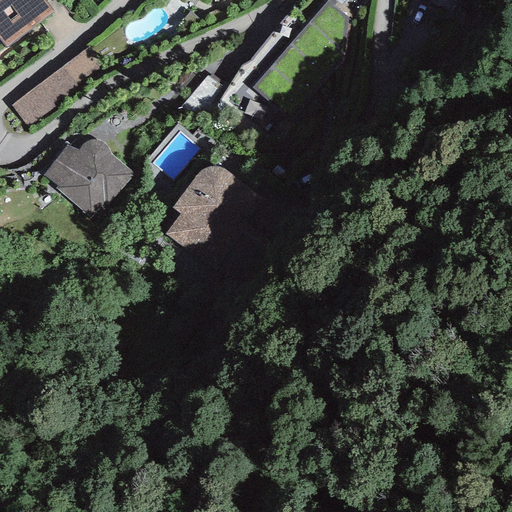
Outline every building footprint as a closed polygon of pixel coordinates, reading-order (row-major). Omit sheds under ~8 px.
[(0,0),(0,52),(53,11),(44,0),(0,0)] [(328,0),(253,88),(292,122),(345,64),(347,18),(328,0)] [(88,47),(11,105),(30,129),(57,108),(103,66),(88,47)] [(55,186),(55,189),(90,219),(133,174),(109,154),(107,149),(102,144),(95,140),(89,141),(84,142),(81,146),(78,150),(66,145),(41,177),(55,186)] [(227,170),(216,165),(211,165),(203,167),(197,172),(172,206),(182,213),(166,233),(213,268),(264,200),(227,170)]
